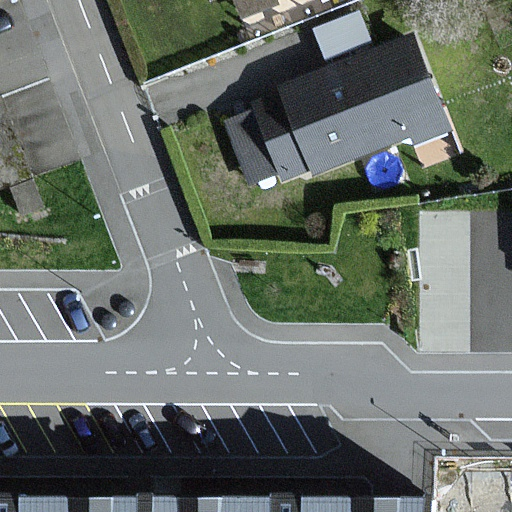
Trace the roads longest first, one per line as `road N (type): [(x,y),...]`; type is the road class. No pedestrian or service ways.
road 1 (residential): [(211,368),(74,0)]
road 2 (residential): [(511,397),(392,395),(328,374),(211,368)]
road 3 (residential): [(211,368),(0,372)]
